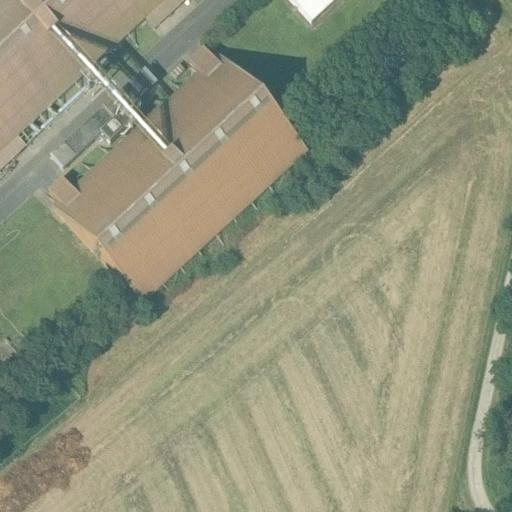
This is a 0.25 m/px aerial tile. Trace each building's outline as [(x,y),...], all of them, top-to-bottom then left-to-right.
[(0,0),(0,154),(22,135),(145,21),(167,0),(0,0)] [(167,0),(145,21),(154,31),(187,0),(167,0)] [(338,0),(288,0),(311,25),(338,0)] [(198,75),(71,192),(62,182),(48,195),(57,205),(52,210),(142,307),(307,155),(217,58),(212,62),(203,52),(189,65),(198,75)] [(143,75),(51,159),(63,172),(101,137),(110,147),(136,122),(127,112),(154,88),(143,75)] [(22,135),(0,154),(0,172),(31,144),(22,135)]
